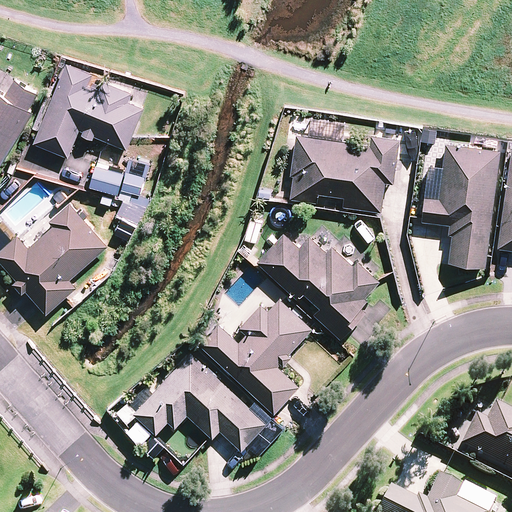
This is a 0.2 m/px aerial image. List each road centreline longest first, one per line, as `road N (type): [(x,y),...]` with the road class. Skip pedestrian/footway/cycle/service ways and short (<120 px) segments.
road 1 (residential): [(243,511),(306,482),(442,344),(511,326)]
road 2 (residential): [(0,360),(101,474),(125,491),(194,511)]
